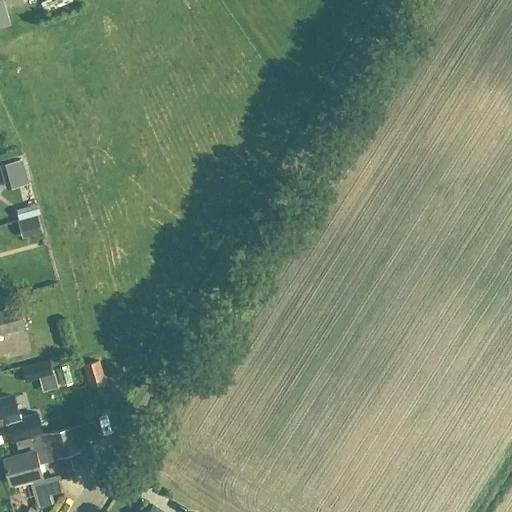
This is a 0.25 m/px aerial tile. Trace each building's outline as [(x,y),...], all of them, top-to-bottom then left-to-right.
[(0,0),(0,28),(10,26),(1,0),(0,0)] [(14,183),(35,178),(31,162),(10,166),(14,183)] [(27,236),(47,231),(42,211),(21,216),(27,236)] [(0,302),(1,308),(14,305),(12,298),(0,301),(0,302)] [(0,332),(1,336),(26,329),(20,308),(0,313),(0,332)] [(89,389),(105,385),(98,361),(82,366),(89,389)] [(55,372),(53,364),(15,374),(17,383),(55,372)] [(1,400),(0,399),(0,431),(8,429),(13,442),(43,433),(37,414),(20,419),(13,397),(1,401),(1,400)] [(72,427),(72,428),(77,445),(97,439),(94,422),(72,427)] [(78,453),(72,428),(16,442),(20,455),(3,459),(10,485),(42,476),(39,462),(52,459),(52,460),(78,453)] [(70,497),(83,495),(81,480),(68,482),(70,497)]
